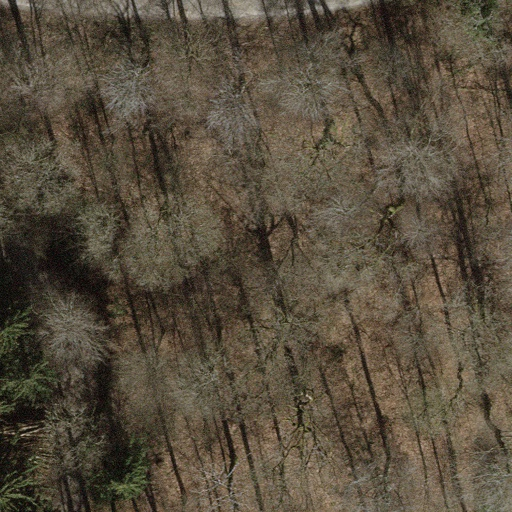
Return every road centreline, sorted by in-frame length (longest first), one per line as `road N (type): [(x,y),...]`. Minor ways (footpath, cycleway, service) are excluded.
road 1 (track): [(0,227),(32,257),(91,343),(61,511)]
road 2 (track): [(305,0),(79,0)]
